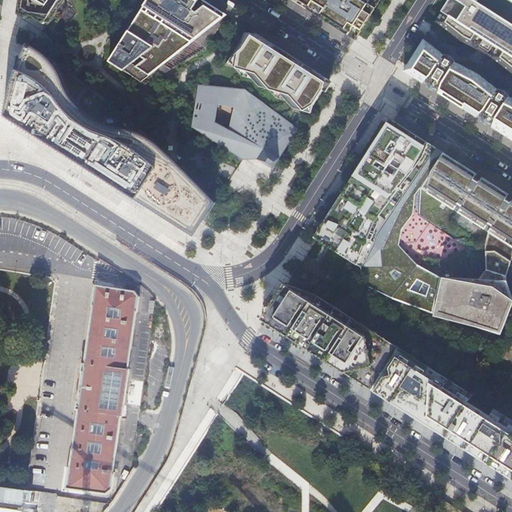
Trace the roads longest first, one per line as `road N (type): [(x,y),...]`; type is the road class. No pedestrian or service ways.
road 1 (residential): [(237,329),(511,508)]
road 2 (residential): [(249,0),(511,169)]
road 3 (residential): [(237,329),(202,279),(49,181),(0,168)]
